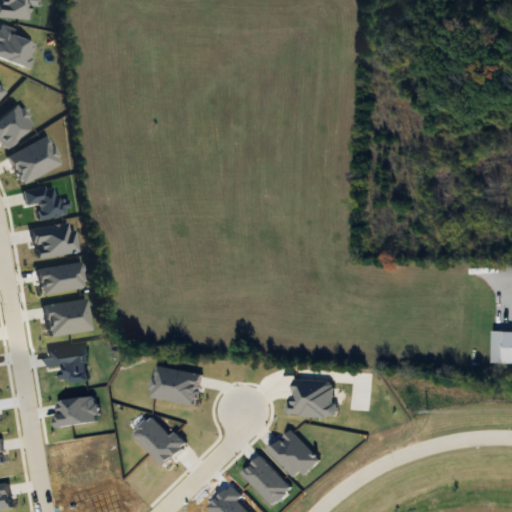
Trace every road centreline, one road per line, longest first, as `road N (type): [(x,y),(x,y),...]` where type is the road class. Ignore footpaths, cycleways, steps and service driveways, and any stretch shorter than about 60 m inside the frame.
road 1 (residential): [(0,230),(42,511)]
road 2 (tertiary): [(310,511),(390,452),(448,425),(511,425)]
road 3 (residential): [(156,511),(231,434),(244,406)]
